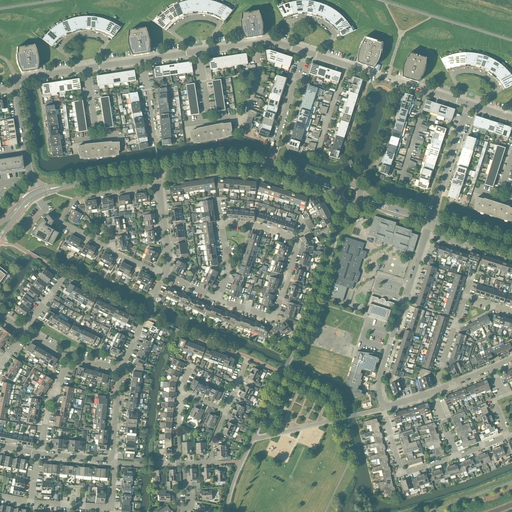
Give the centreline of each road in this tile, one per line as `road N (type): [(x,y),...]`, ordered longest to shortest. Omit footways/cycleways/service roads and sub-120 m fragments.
road 1 (residential): [(382,408),(377,386),(430,219)]
road 2 (residential): [(112,250),(60,221),(71,201),(159,186)]
road 3 (residential): [(304,51),(466,102)]
road 4 (residential): [(293,237),(272,318),(216,298)]
road 5 (residential): [(32,503),(109,508),(111,460)]
road 6 (residential): [(454,457),(400,473),(382,408)]
road 7 (residential): [(466,102),(430,219)]
road 8 (residential): [(267,167),(304,51)]
